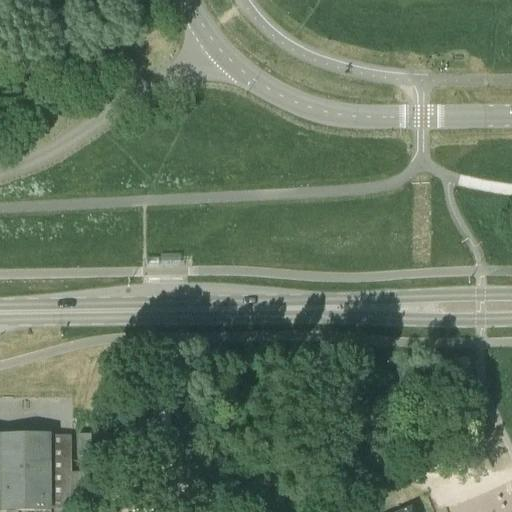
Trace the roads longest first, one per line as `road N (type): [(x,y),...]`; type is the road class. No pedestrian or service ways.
road 1 (unclassified): [(511,117),(317,110),(239,71),(190,0)]
road 2 (primary): [(306,309),(0,313)]
road 3 (primary): [(511,295),(306,309)]
road 4 (primary): [(306,309),(511,320)]
